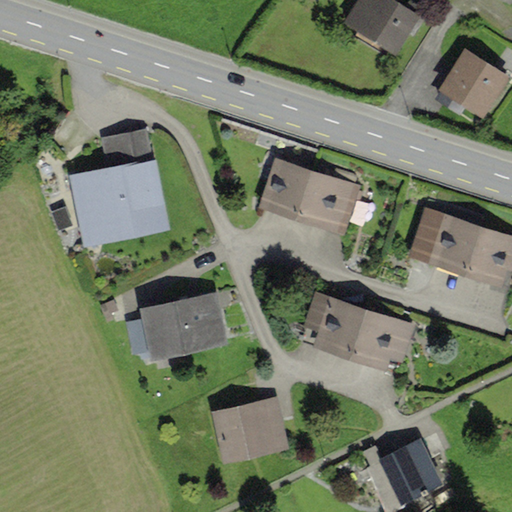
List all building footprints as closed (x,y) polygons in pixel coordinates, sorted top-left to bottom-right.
[(422,20),(391,0),(359,0),(342,25),(394,61),(422,20)] [(465,50),(438,91),(482,120),(510,79),(465,50)] [(169,229),(153,157),(70,175),(86,248),(169,229)] [(366,186),(271,158),(256,204),(352,233),(366,186)] [(64,205),(49,211),(56,228),(71,222),(64,205)] [(511,236),(426,211),(412,257),(511,286),(511,236)] [(420,324),(316,292),(301,338),(405,371),(420,324)] [(222,293),(140,309),(150,360),(232,343),(222,293)] [(114,298),(100,303),(104,315),(119,309),(114,298)] [(278,397),(210,411),(221,464),(289,451),(278,397)] [(424,439),(386,459),(406,498),(445,479),(424,439)]
